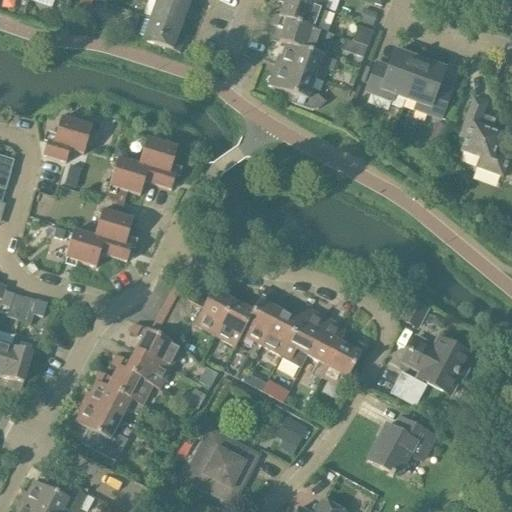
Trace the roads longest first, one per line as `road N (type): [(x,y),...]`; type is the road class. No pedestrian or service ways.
road 1 (residential): [(272,511),(336,433),(389,332),(384,313),(316,278),(199,261),(166,247)]
road 2 (residential): [(0,135),(30,158),(4,250),(20,284),(104,312)]
road 3 (residential): [(29,449),(104,312)]
road 4 (residential): [(145,511),(29,449)]
